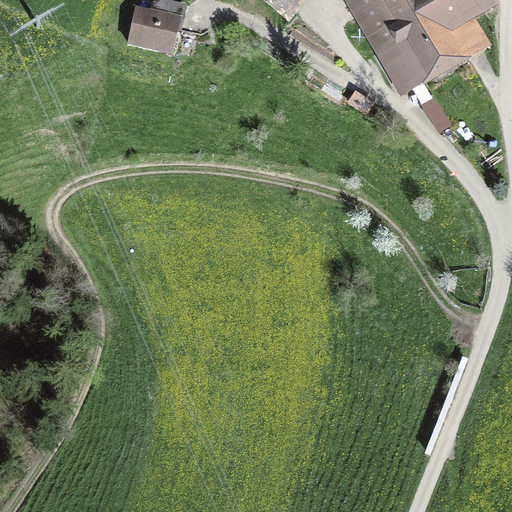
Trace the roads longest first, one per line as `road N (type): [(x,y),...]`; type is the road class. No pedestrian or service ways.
road 1 (track): [(484,337),(446,304),(369,208),(314,184),(186,166),(83,178),(46,214),(50,234),(93,300),(94,365),(12,511)]
road 2 (unclassified): [(510,237),(426,136),(378,96),(330,29),(329,0)]
road 3 (unclassified): [(416,511),(501,289),(510,237)]
road 4 (track): [(378,96),(259,24),(200,5)]
road 5 (unclassified): [(511,140),(505,0)]
